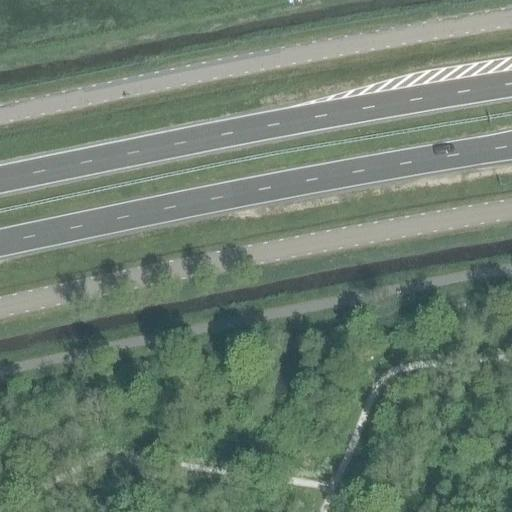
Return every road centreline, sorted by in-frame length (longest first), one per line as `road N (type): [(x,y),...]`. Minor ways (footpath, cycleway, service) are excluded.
road 1 (trunk): [(0,244),(511,145)]
road 2 (tertiary): [(0,309),(511,210)]
road 3 (tertiary): [(0,114),(511,17)]
road 4 (trunk): [(511,85),(0,181)]
